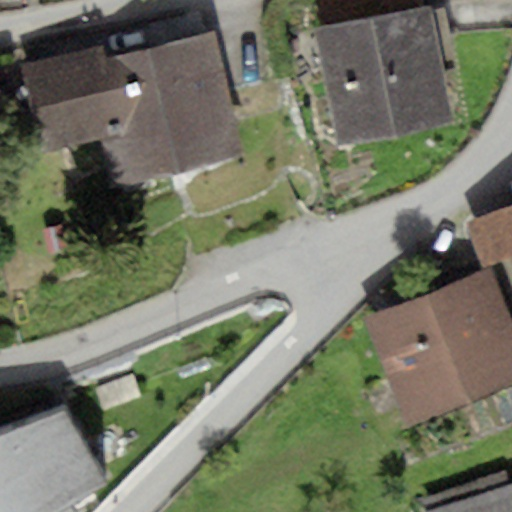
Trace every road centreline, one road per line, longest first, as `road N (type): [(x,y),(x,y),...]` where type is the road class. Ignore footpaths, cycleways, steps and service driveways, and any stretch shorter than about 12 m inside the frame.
road 1 (residential): [(424,207),(135,325),(0,366)]
road 2 (residential): [(132,511),(424,207)]
road 3 (residential): [(180,0),(0,32)]
road 4 (residential): [(424,207),(497,150),(511,120)]
